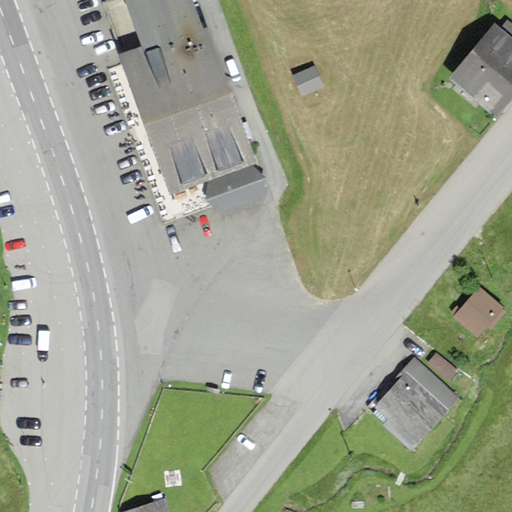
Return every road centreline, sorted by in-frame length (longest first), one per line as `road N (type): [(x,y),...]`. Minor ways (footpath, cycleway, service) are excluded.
road 1 (primary): [(90,511),(103,408),(92,291),(0,7)]
road 2 (unclassified): [(236,511),(511,166)]
